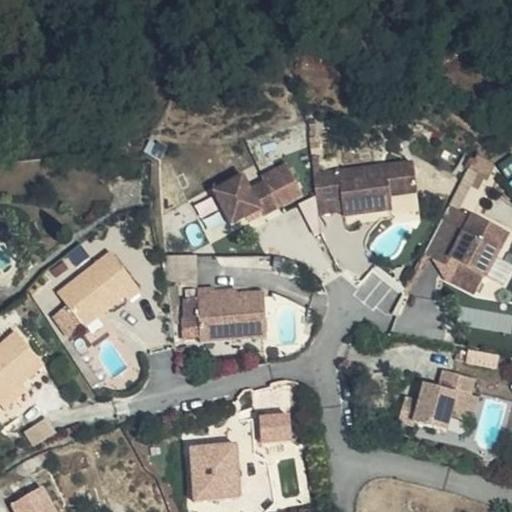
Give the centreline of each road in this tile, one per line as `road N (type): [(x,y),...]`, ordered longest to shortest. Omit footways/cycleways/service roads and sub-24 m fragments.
road 1 (residential): [(133,407),(329,366)]
road 2 (residential): [(511,497),(382,463),(342,466)]
